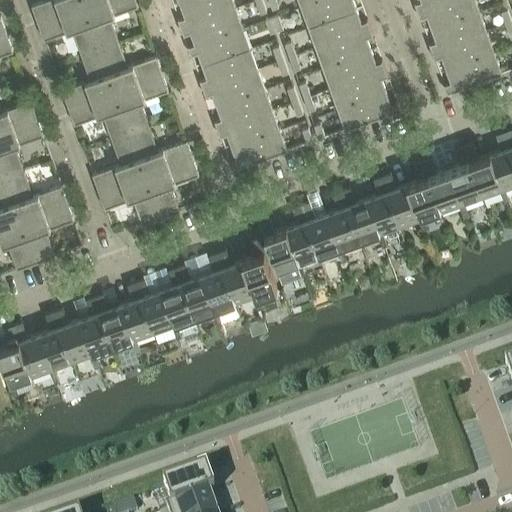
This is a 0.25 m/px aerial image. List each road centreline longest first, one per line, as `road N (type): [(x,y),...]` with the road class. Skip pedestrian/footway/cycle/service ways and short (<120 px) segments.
road 1 (residential): [(114,270),(16,0)]
road 2 (residential): [(164,0),(242,212)]
road 3 (residential): [(242,212),(439,130)]
road 4 (residential): [(114,270),(242,212)]
road 5 (residential): [(392,0),(439,130)]
road 6 (residential): [(472,373),(511,489)]
road 7 (residential): [(0,312),(114,270)]
